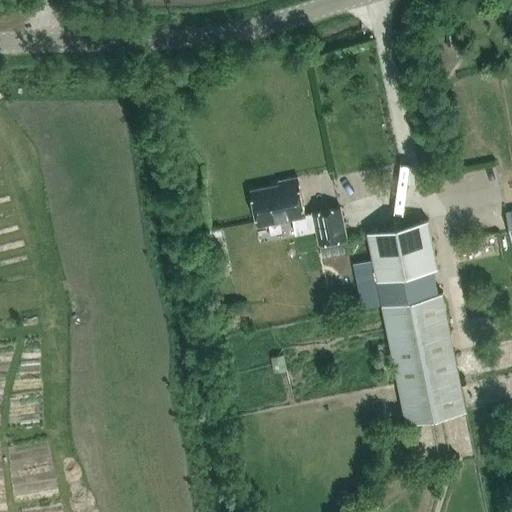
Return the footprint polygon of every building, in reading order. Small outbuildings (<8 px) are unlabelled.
[(344,235),(339,205),(338,204),(311,208),(311,210),(303,211),(297,173),(279,176),(280,181),(272,182),(271,180),(251,183),(257,219),(291,213),(293,229),(314,226),(316,240),(344,235)] [(428,219),(367,231),(377,279),(438,266),(428,219)] [(221,227),(207,230),(216,275),(230,272),(221,227)] [(383,303),(406,421),(466,409),(442,291),(383,303)] [(284,353),(271,355),(274,371),(287,369),(284,353)]
